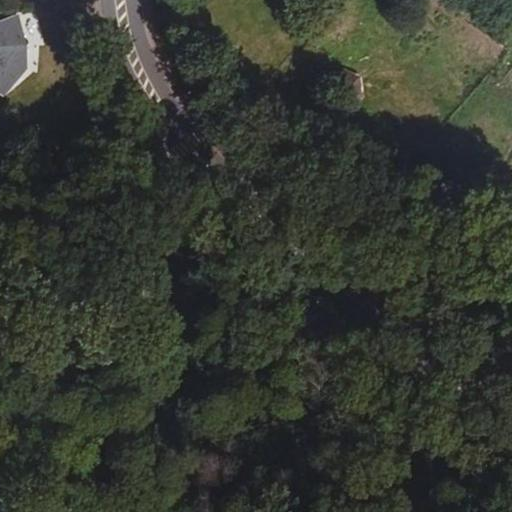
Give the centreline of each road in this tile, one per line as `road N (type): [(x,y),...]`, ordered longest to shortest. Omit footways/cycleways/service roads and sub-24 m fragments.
road 1 (tertiary): [(115,0),(130,73),(154,121),(420,346),(511,444)]
road 2 (track): [(154,121),(111,248),(0,288)]
